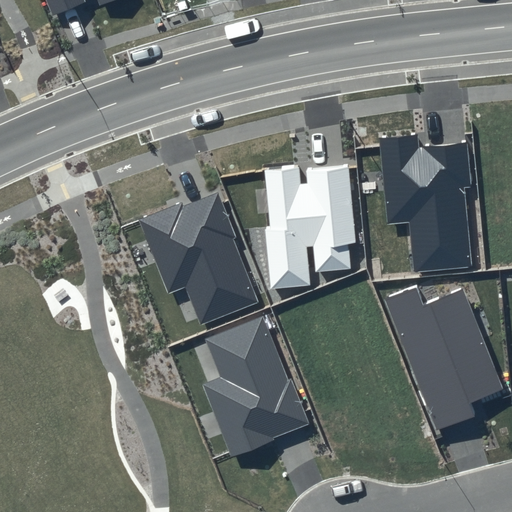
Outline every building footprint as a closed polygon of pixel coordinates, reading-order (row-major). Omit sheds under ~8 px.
[(46,0),(53,14),(87,0),(98,0),(101,7),(117,0),(46,0)] [(417,134),(379,138),(387,225),(409,223),(414,271),(472,266),(464,187),(471,187),(466,142),(418,148),(417,134)] [(299,168),(264,171),(270,229),(266,230),(271,289),(310,285),(306,248),(313,247),(315,272),(351,268),(348,243),(356,243),(348,164),(307,168),(308,183),(300,184),(299,168)] [(182,202),(138,220),(168,293),(186,287),(201,324),(261,301),(216,193),(183,206),(182,202)] [(415,287),(385,299),(438,430),(476,413),(472,403),(504,389),(462,289),(422,306),(415,287)] [(221,377),(202,385),(231,457),(309,424),(264,316),(205,339),(221,377)]
